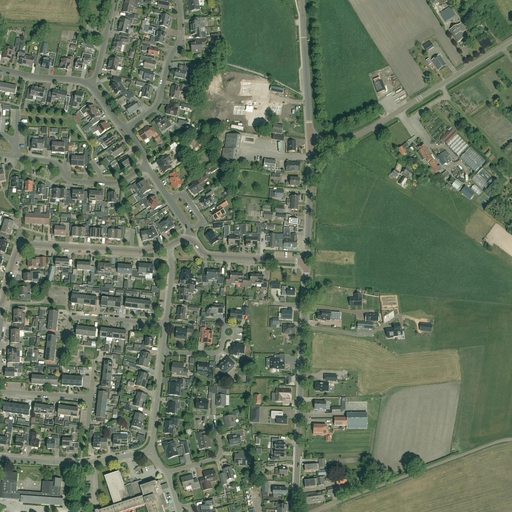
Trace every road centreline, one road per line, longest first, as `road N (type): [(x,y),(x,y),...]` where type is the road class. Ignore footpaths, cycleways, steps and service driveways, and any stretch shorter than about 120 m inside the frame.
road 1 (tertiary): [(294,511),(306,262)]
road 2 (tertiary): [(309,140),(365,131),(511,40)]
road 3 (track): [(312,511),(511,439)]
road 4 (residential): [(0,305),(25,244),(166,246)]
road 5 (residential): [(150,451),(80,463),(0,458)]
road 6 (residential): [(123,130),(157,104),(181,34),(176,0)]
road 7 (residential): [(15,156),(56,165),(69,181),(117,183),(145,167)]
road 8 (tertiary): [(309,140),(301,0)]
road 9 (residential): [(306,262),(211,256),(187,239)]
road 10 (tertiary): [(306,262),(309,140)]
road 11 (residential): [(65,341),(68,316),(164,325)]
